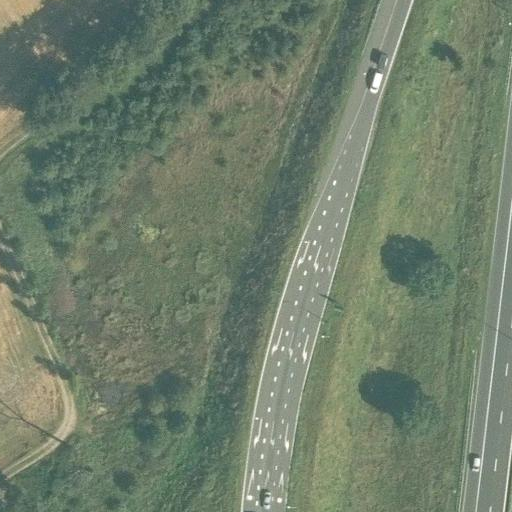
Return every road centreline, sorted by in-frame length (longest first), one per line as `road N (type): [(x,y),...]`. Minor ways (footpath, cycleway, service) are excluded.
road 1 (motorway): [(406,0),(290,350),(264,511)]
road 2 (track): [(0,235),(70,413),(64,435),(0,483)]
road 3 (motorway): [(511,263),(482,511)]
road 4 (track): [(183,0),(0,154)]
